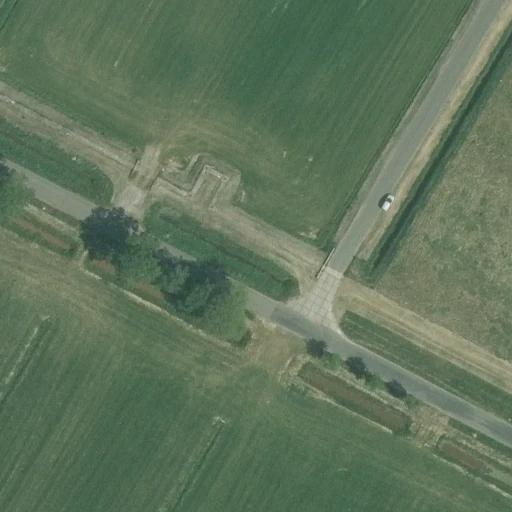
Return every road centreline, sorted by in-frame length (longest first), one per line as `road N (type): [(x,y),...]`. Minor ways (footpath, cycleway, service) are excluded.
road 1 (unclassified): [(496,0),(303,326)]
road 2 (unclassified): [(303,326),(0,164)]
road 3 (unclassified): [(511,437),(303,326)]
